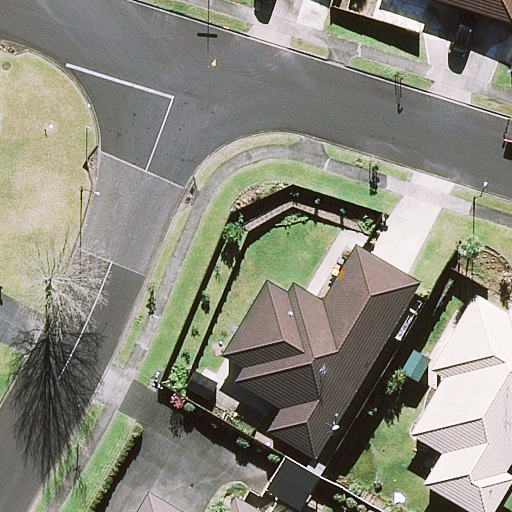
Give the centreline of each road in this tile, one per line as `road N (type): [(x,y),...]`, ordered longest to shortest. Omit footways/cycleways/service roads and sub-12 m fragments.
road 1 (residential): [(0,490),(122,244),(187,56)]
road 2 (residential): [(187,56),(511,160)]
road 3 (residential): [(0,2),(187,56)]
